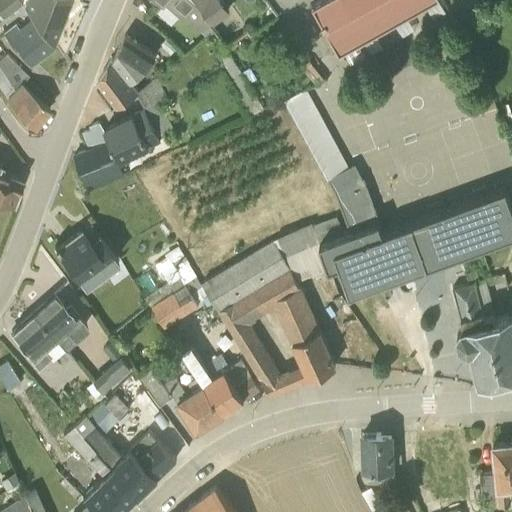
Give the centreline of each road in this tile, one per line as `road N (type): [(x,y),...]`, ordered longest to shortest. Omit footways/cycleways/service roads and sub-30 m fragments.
road 1 (residential): [(511,394),(286,423),(187,475),(148,511)]
road 2 (residential): [(44,173),(111,0)]
road 3 (residential): [(0,292),(44,173)]
